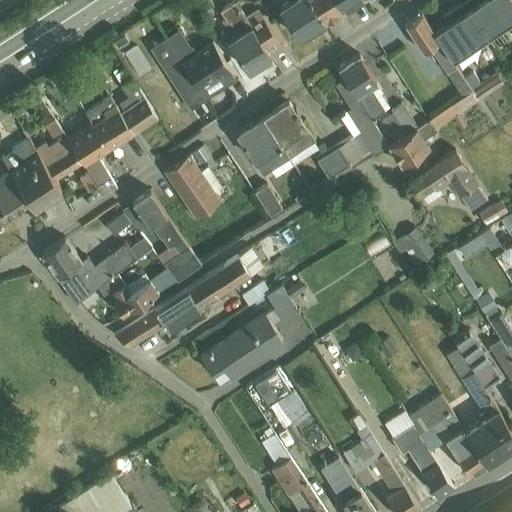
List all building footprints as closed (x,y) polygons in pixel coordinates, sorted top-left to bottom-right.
[(280,0),(307,39),(364,0),(280,0)] [(511,0),(486,0),(497,19),(511,10),(511,0)] [(471,78),(420,1),(397,16),(417,46),(429,38),(447,67),(430,79),(442,97),(471,78)] [(236,30),(251,54),(283,35),(268,10),(236,30)] [(164,34),(149,43),(162,62),(176,52),(164,34)] [(51,142),(67,168),(232,63),(215,37),(51,142)] [(324,141),(338,163),(421,107),(408,87),(393,97),(357,44),(326,65),(361,116),(324,141)] [(291,88),(235,125),(263,166),(319,129),(291,88)] [(8,99),(0,103),(0,114),(13,108),(8,99)] [(428,112),(417,119),(424,131),(435,123),(428,112)] [(55,114),(45,121),(52,133),(62,126),(55,114)] [(416,121),(384,137),(394,157),(426,141),(416,121)] [(451,137),(404,169),(418,189),(444,171),(469,207),(490,193),(451,137)] [(203,141),(192,148),(200,160),(211,153),(203,141)] [(189,144),(164,161),(197,208),(221,192),(189,144)] [(0,222),(65,182),(44,148),(0,176),(0,222)] [(88,167),(80,172),(89,186),(97,181),(88,167)] [(145,173),(129,184),(150,215),(166,204),(145,173)] [(266,178),(254,186),(260,195),(269,210),(281,202),(266,178)] [(345,215),(353,227),(371,216),(364,203),(345,215)] [(123,206),(106,220),(114,230),(119,226),(124,232),(136,223),(123,206)] [(403,253),(426,243),(416,221),(393,232),(403,253)] [(83,287),(140,251),(129,234),(95,256),(89,245),(81,250),(73,237),(57,247),(83,287)] [(168,242),(157,249),(163,257),(178,247),(173,238),(168,242)] [(511,238),(496,247),(507,268),(511,264),(511,238)] [(251,242),(239,249),(251,268),(263,261),(251,242)] [(239,250),(116,329),(130,342),(252,270),(239,250)] [(116,267),(97,282),(104,293),(112,287),(117,294),(113,296),(122,310),(158,288),(177,275),(166,261),(149,276),(145,268),(125,281),(116,267)] [(263,275),(241,290),(248,300),(266,288),(270,286),(263,275)] [(286,281),(292,292),(304,285),(298,275),(286,281)] [(478,292),(484,305),(495,300),(489,287),(478,292)] [(192,350),(206,370),(274,326),(261,306),(192,350)] [(456,341),(453,342),(473,401),(493,394),(487,375),(496,372),(478,319),(452,328),(456,341)] [(489,333),(510,382),(511,380),(511,339),(506,326),(489,333)] [(340,346),(351,358),(363,348),(352,336),(340,346)] [(278,365),(255,379),(268,399),(290,385),(278,365)] [(445,428),(469,465),(511,436),(511,420),(496,395),(445,428)] [(259,432),(274,454),(287,446),(272,424),(259,432)] [(404,454),(429,488),(448,475),(423,441),(404,454)] [(319,458),(338,486),(355,474),(337,446),(319,458)] [(270,459),(301,511),(320,500),(289,448),(270,459)] [(144,511),(109,458),(54,495),(65,511),(144,511)] [(387,482),(404,508),(421,496),(404,470),(387,482)] [(355,510),(356,511),(380,511),(372,499),(355,510)] [(337,511),(328,501),(315,511),(337,511)]
